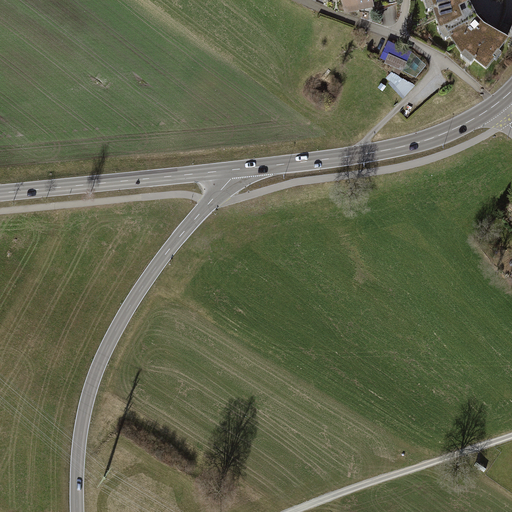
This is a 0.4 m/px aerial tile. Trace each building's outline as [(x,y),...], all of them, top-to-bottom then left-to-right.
[(359,9),(357,0),(341,0),(344,12),(359,9)] [(357,0),(359,9),(373,5),(372,0),(357,0)] [(426,21),(430,21),(466,13),(459,0),(420,0),(421,7),(426,21)] [(466,13),(430,21),(441,46),(448,45),(469,74),(472,70),(485,79),(507,46),(482,33),(471,20),(466,13)] [(410,52),(385,42),(377,63),(401,73),(410,52)] [(405,99),(414,89),(395,72),(386,82),(405,99)]
